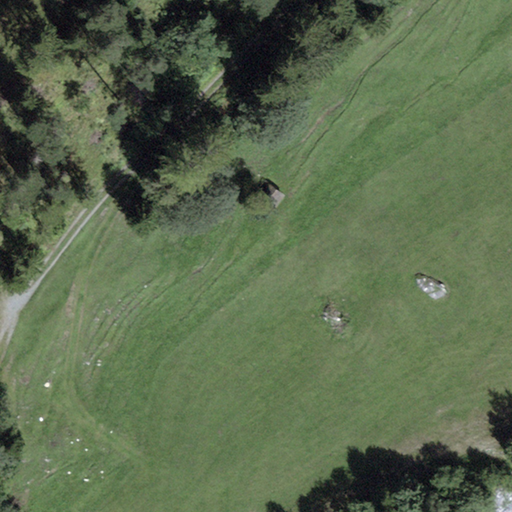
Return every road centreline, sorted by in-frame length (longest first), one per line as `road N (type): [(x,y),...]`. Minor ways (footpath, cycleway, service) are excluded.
road 1 (track): [(0,363),(22,313),(87,216),(297,0)]
road 2 (track): [(144,157),(97,270),(75,372),(87,419),(135,460)]
